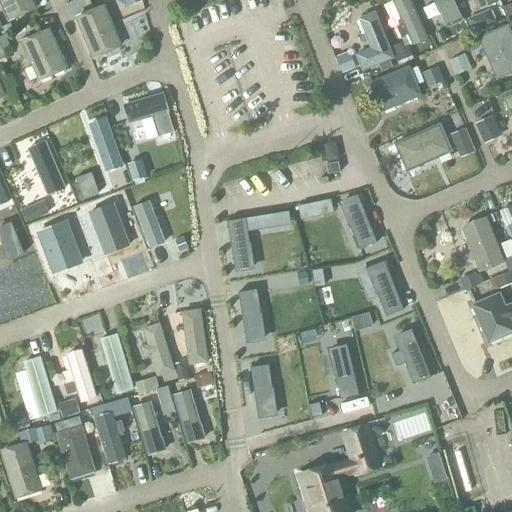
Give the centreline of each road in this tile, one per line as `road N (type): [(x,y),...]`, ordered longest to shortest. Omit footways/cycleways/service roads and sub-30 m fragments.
road 1 (unknown): [(238,447),(348,385),(353,373),(340,295)]
road 2 (unknown): [(209,249),(328,229)]
